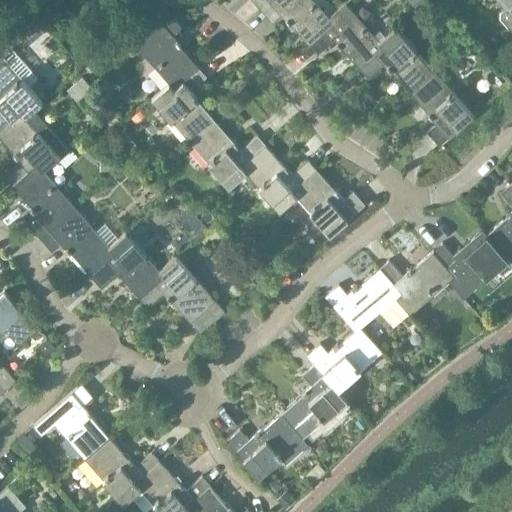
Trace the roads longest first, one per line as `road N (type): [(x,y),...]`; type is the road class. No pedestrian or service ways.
road 1 (residential): [(83,325),(194,392),(406,199)]
road 2 (residential): [(406,199),(207,0)]
road 3 (residential): [(0,444),(63,380),(83,325)]
road 4 (residential): [(406,199),(438,203),(511,133)]
road 5 (residential): [(83,325),(0,227)]
